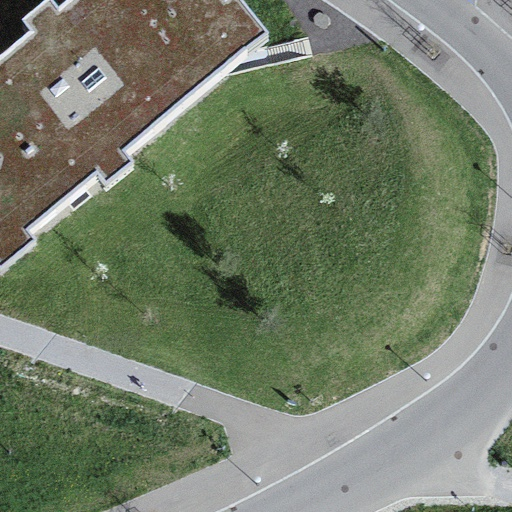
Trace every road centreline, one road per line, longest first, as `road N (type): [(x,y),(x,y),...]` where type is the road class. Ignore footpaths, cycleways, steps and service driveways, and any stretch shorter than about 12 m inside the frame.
road 1 (residential): [(290,511),(454,422),(511,367)]
road 2 (track): [(511,491),(377,463)]
